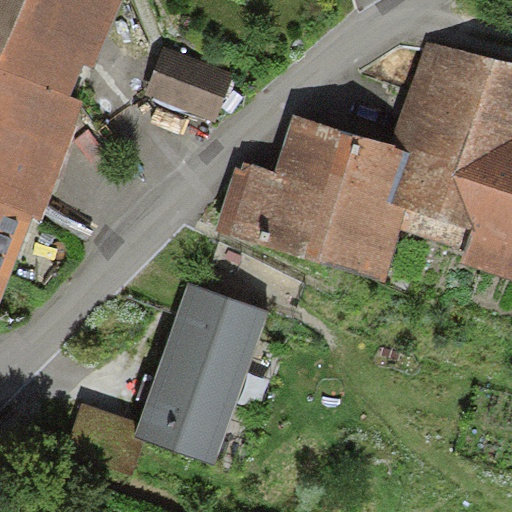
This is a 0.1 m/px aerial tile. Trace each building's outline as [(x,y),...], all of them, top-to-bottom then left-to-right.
[(0,0),(0,308),(28,225),(42,229),(84,105),(71,100),(83,67),(97,70),(123,0),(0,0)] [(463,268),(511,284),(511,70),(427,46),(397,149),(380,204),(406,213),(474,235),(463,268)] [(228,75),(165,52),(149,95),(212,118),(228,75)] [(274,179),(239,170),(220,240),(386,285),(406,213),(380,204),(397,149),(291,120),(274,179)] [(151,398),(136,441),(215,469),(270,318),(191,289),(151,398)]
